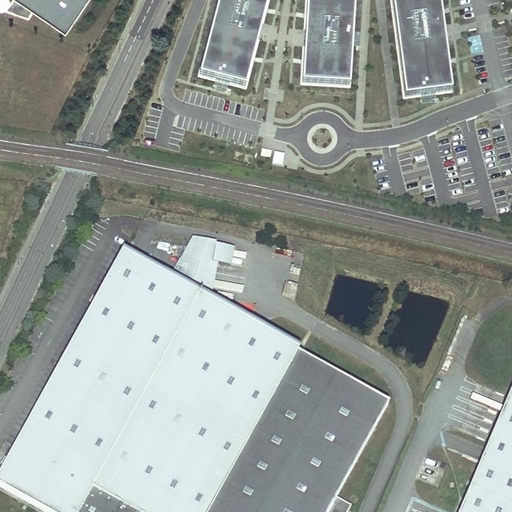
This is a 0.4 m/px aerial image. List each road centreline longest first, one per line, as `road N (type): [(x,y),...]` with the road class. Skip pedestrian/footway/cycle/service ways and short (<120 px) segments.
road 1 (residential): [(0,326),(153,0)]
road 2 (residential): [(511,93),(410,133),(343,137)]
